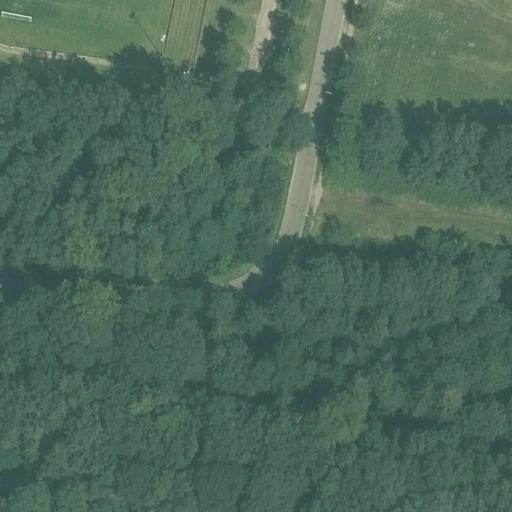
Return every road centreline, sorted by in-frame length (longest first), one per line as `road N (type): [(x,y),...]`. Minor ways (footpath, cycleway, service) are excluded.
road 1 (unclassified): [(227,303),(276,262),(336,0)]
road 2 (unclassified): [(511,318),(227,303)]
road 3 (unclassified): [(227,303),(0,288)]
